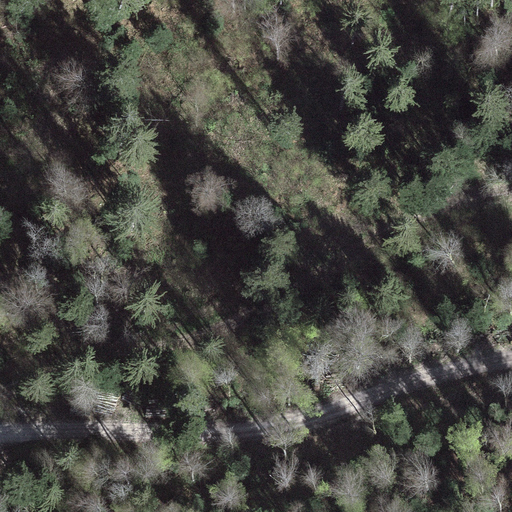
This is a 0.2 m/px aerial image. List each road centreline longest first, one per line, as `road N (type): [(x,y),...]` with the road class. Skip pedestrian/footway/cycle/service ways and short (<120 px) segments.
road 1 (track): [(0,397),(208,336),(396,221),(511,195)]
road 2 (track): [(0,433),(312,425),(405,380),(511,358)]
